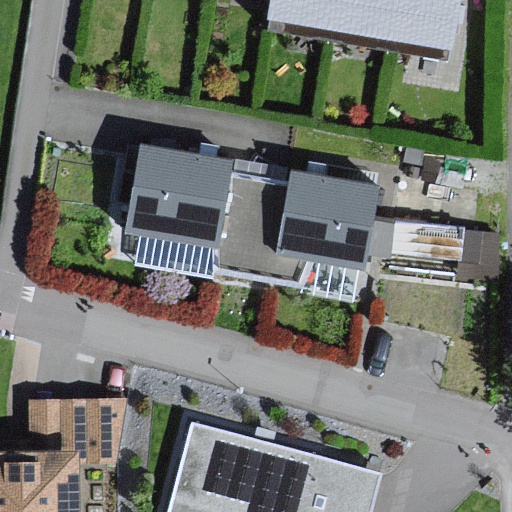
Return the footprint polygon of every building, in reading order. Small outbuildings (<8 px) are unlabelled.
[(335,0),(273,0),(270,24),(330,34),(335,0)] [(386,0),(335,0),(330,34),(379,42),(386,0)] [(455,0),(386,0),(379,42),(447,53),(455,0)] [(225,156),(129,139),(114,227),(209,243),(225,156)] [(372,184),(284,168),(268,248),(356,265),(372,184)] [(0,511),(74,511),(75,455),(113,455),(113,400),(31,400),(31,452),(0,452),(0,511)] [(364,511),(376,472),(194,421),(167,511),(364,511)]
